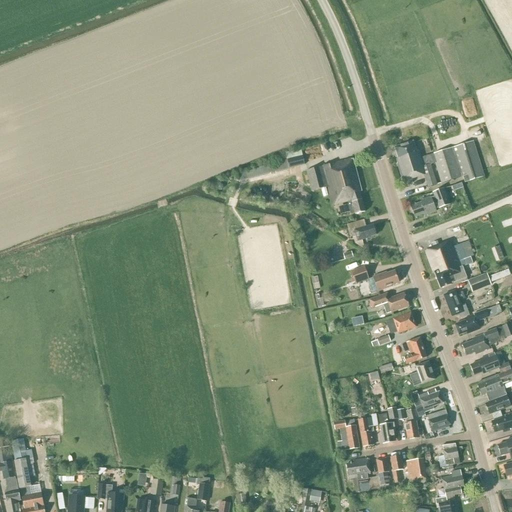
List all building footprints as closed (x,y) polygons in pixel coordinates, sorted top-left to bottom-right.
[(397,164),(403,182),(423,175),(427,188),(436,185),(430,165),(435,164),(441,184),(463,177),(465,183),(484,177),(473,142),(420,158),(418,151),(416,152),(413,142),(394,148),(398,159),(396,159),(397,164)] [(287,160),(289,169),(305,165),(303,156),(287,160)] [(350,212),(354,211),(355,215),(365,213),(359,192),(362,192),(353,159),(306,171),(311,192),(327,188),(332,206),(347,202),(350,212)] [(411,207),(414,217),(423,215),(423,216),(435,212),(434,210),(438,208),(439,209),(449,205),(443,189),(433,193),(434,197),(430,198),(430,197),(420,201),(421,203),(411,207)] [(376,235),(373,225),(366,228),(364,220),(346,225),(350,238),(355,236),(357,242),(368,239),(368,238),(376,235)] [(423,252),(432,273),(434,272),(440,289),(451,285),(451,284),(466,278),(462,267),(472,263),(470,257),(466,259),(461,245),(452,248),(450,242),(423,252)] [(345,260),(353,258),(351,252),(343,254),(345,260)] [(351,272),(355,285),(369,280),(364,267),(351,272)] [(510,276),(511,275),(508,270),(490,277),(492,283),(510,276)] [(390,286),(398,283),(394,272),(387,274),(386,273),(373,278),(378,292),(391,287),(390,286)] [(468,281),(472,293),(491,286),(486,274),(468,281)] [(462,292),(461,292),(462,293),(456,295),(455,291),(443,296),(451,317),(459,314),(460,319),(469,316),(465,305),(461,306),(459,301),(464,299),(462,292)] [(372,310),(383,306),(386,315),(408,307),(404,294),(389,300),(387,294),(368,301),(372,310)] [(467,334),(479,330),(476,322),(498,314),(495,307),(465,319),(466,321),(454,325),(459,336),(467,333),(467,334)] [(393,320),(398,334),(416,328),(410,313),(393,320)] [(511,328),(510,324),(502,327),(506,338),(511,336),(511,328)] [(462,345),(466,356),(475,353),(476,355),(489,350),(486,342),(499,338),(496,329),(483,334),(483,335),(472,339),(473,341),(462,345)] [(377,340),(379,346),(390,342),(388,336),(377,340)] [(404,358),(407,365),(426,358),(420,338),(407,343),(411,355),(404,358)] [(498,369),(500,374),(511,370),(508,363),(499,367),(494,354),(480,360),(480,362),(470,366),(474,376),(482,373),(483,375),(498,369)] [(417,373),(410,376),(413,383),(420,381),(421,385),(434,380),(428,362),(415,367),(417,373)] [(379,368),(381,375),(393,371),(391,364),(379,368)] [(486,394),(489,403),(504,397),(506,396),(503,388),(502,386),(511,381),(511,372),(511,370),(500,374),(477,383),(478,386),(482,396),(486,394)] [(376,372),(366,374),(370,389),(379,387),(376,372)] [(415,408),(415,409),(415,410),(418,418),(425,416),(424,413),(433,410),(432,407),(443,403),(439,392),(428,396),(427,393),(417,397),(416,393),(410,395),(415,408)] [(504,397),(489,403),(485,404),(489,415),(510,407),(511,405),(511,395),(509,397),(508,396),(506,396),(504,397)] [(387,410),(389,421),(398,419),(396,409),(387,410)] [(417,418),(418,418),(415,410),(406,412),(408,423),(405,424),(407,440),(418,438),(416,422),(418,422),(417,418)] [(445,411),(427,416),(432,433),(449,427),(448,426),(450,425),(447,415),(447,416),(445,411)] [(378,416),(383,444),(394,442),(393,433),(395,433),(394,424),(388,425),(386,414),(378,416)] [(491,422),(494,433),(502,431),(503,433),(511,430),(511,414),(502,417),(502,419),(491,422)] [(358,421),(363,448),(373,446),(371,433),(373,432),(371,418),(358,421)] [(333,423),(335,430),(340,430),(342,442),(336,443),(338,452),(359,448),(354,421),(344,423),(344,421),(333,423)] [(12,442),(15,462),(14,462),(19,489),(21,489),(24,506),(18,507),(18,511),(22,510),(22,511),(44,511),(42,493),(31,495),(29,488),(31,488),(28,470),(26,460),(27,460),(25,451),(23,439),(12,442)] [(497,445),(501,456),(509,454),(511,460),(511,459),(511,439),(506,441),(506,443),(497,445)] [(438,457),(440,468),(459,464),(455,444),(442,446),(444,455),(438,457)] [(9,453),(8,448),(5,449),(6,455),(0,455),(0,461),(0,464),(0,471),(2,472),(3,480),(7,479),(15,478),(11,453),(9,453)] [(403,470),(400,456),(390,458),(394,484),(400,483),(398,471),(403,470)] [(367,459),(353,461),(354,463),(346,464),(349,480),(358,479),(357,477),(370,475),(367,459)] [(378,474),(380,488),(381,487),(381,486),(389,485),(387,473),(388,473),(386,459),(376,460),(378,474)] [(423,459),(406,462),(409,483),(426,480),(423,459)] [(511,463),(503,466),(506,477),(511,475),(511,463)] [(463,487),(461,476),(460,470),(451,472),(452,476),(441,478),(445,497),(461,494),(460,488),(463,487)] [(378,489),(380,488),(378,474),(378,475),(378,477),(357,480),(359,492),(378,489)] [(15,478),(7,479),(8,483),(6,483),(7,489),(4,492),(7,511),(17,511),(16,503),(21,502),(16,480),(15,478)] [(150,496),(161,498),(163,482),(152,480),(150,496)] [(98,485),(97,500),(105,501),(106,491),(112,492),(112,486),(98,485)] [(198,501),(207,502),(209,486),(202,485),(200,485),(198,501)] [(301,506),(308,508),(311,491),(303,489),(301,499),(303,499),(301,506)] [(69,496),(68,511),(83,511),(83,510),(84,509),(84,499),(84,497),(85,491),(70,490),(70,496),(69,496)] [(322,493),(312,491),(310,501),(315,502),(320,503),(322,493)] [(107,494),(106,511),(118,511),(119,510),(123,511),(124,495),(107,494)] [(238,506),(247,504),(245,494),(236,495),(238,506)] [(186,498),(185,507),(184,511),(200,511),(201,509),(195,509),(196,502),(196,501),(196,500),(195,500),(186,498)] [(456,511),(455,502),(447,503),(446,498),(435,500),(437,509),(439,509),(439,511),(456,511)] [(152,511),(154,503),(137,500),(135,511),(152,511)] [(227,511),(229,504),(220,503),(218,511),(227,511)] [(282,511),(284,504),(275,503),(273,511),(282,511)]
